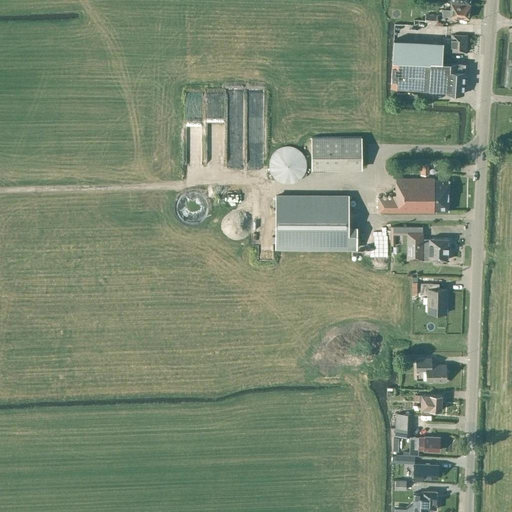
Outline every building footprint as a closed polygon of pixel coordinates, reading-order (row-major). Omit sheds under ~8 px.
[(470,4),(451,3),(450,10),(442,10),(442,16),(450,17),(468,18),(470,4)] [(466,52),(467,35),(450,34),(450,39),(445,38),(444,50),(451,51),(466,52)] [(393,38),(392,59),(442,62),(443,42),(393,38)] [(442,62),(392,61),(390,87),(402,87),(440,90),(440,88),(446,88),(445,92),(463,93),(464,71),(458,71),(458,63),(442,62)] [(362,169),(362,136),(311,136),(311,169),(362,169)] [(299,150),(293,147),(289,146),(283,146),(279,148),(276,150),(272,154),(270,157),(269,161),(269,164),(269,168),(270,171),(271,174),(274,177),(278,181),(283,182),(288,183),(293,182),(298,180),(302,176),(304,171),(306,167),(306,163),(305,158),(303,155),(301,152),(299,150)] [(429,163),(421,163),(421,174),(429,174),(429,163)] [(448,210),(449,179),(434,179),(434,178),(395,177),(395,186),(393,186),(393,197),(378,197),(378,211),(436,212),(436,210),(448,210)] [(184,221),(189,223),(194,223),(199,222),(203,218),(206,214),(207,209),(207,203),(204,199),(200,195),(195,193),(189,193),(184,195),(180,199),(178,203),(177,208),(178,213),(180,218),(184,221)] [(357,226),(348,226),(348,197),(276,196),(275,246),(357,246),(357,226)] [(374,244),(384,243),(382,228),(372,230),(374,244)] [(422,241),(423,232),(407,232),(406,259),(419,259),(425,259),(447,259),(448,238),(429,237),(429,241),(422,241)] [(439,283),(433,283),(420,283),(420,294),(428,294),(427,312),(446,313),(447,289),(439,289),(439,283)] [(426,370),(426,381),(446,381),(445,365),(431,365),(431,358),(416,358),(416,370),(426,370)] [(429,394),(421,394),(414,394),(414,401),(421,401),(420,411),(430,412),(430,409),(441,410),(441,395),(429,394)] [(396,413),(395,424),(395,435),(410,436),(411,414),(396,413)] [(439,450),(439,437),(424,436),(419,436),(418,449),(424,449),(439,450)] [(415,455),(408,455),(396,454),(396,462),(414,463),(415,455)] [(437,478),(438,464),(423,464),(414,463),(413,479),(423,479),(423,477),(437,478)] [(406,480),(395,480),(395,490),(405,490),(406,480)] [(421,490),(421,492),(413,492),(411,511),(427,511),(428,509),(435,509),(436,491),(421,490)]
